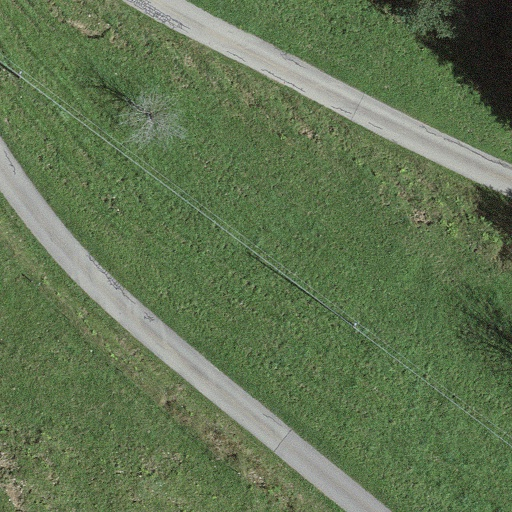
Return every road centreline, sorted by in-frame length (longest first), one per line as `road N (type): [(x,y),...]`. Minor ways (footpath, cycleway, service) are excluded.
road 1 (track): [(0,165),(101,288),(369,511)]
road 2 (track): [(511,174),(396,124),(157,0)]
